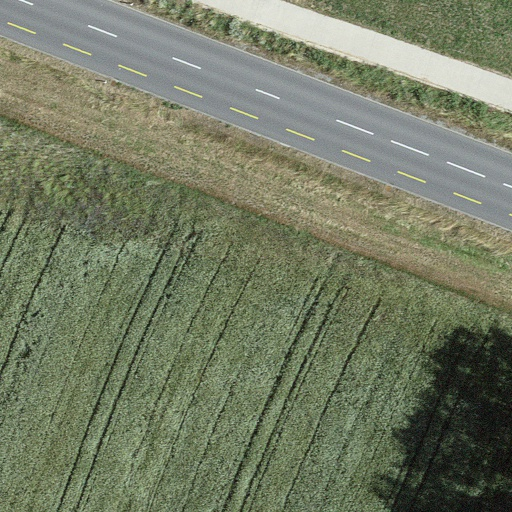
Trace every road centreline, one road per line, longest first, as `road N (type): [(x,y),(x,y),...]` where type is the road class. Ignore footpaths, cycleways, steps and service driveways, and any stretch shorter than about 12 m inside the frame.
road 1 (secondary): [(19,0),(511,187)]
road 2 (track): [(286,0),(511,87)]
